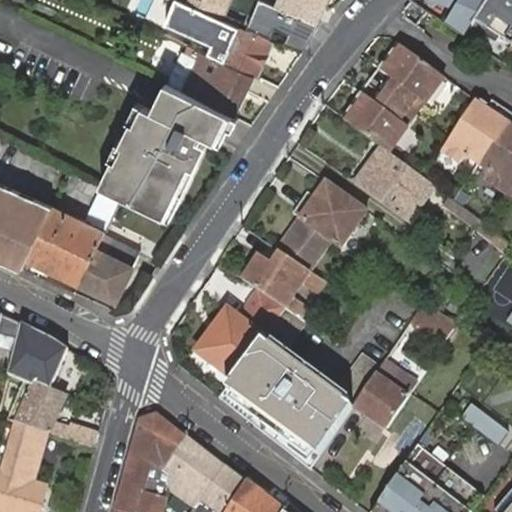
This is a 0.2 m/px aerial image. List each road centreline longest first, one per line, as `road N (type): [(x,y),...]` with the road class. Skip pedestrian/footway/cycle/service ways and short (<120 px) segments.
road 1 (residential): [(376,3),(296,104),(158,310),(135,363)]
road 2 (residential): [(323,511),(135,363)]
road 3 (residential): [(376,3),(511,91)]
road 4 (residential): [(135,363),(96,511)]
road 5 (residential): [(135,363),(0,291)]
